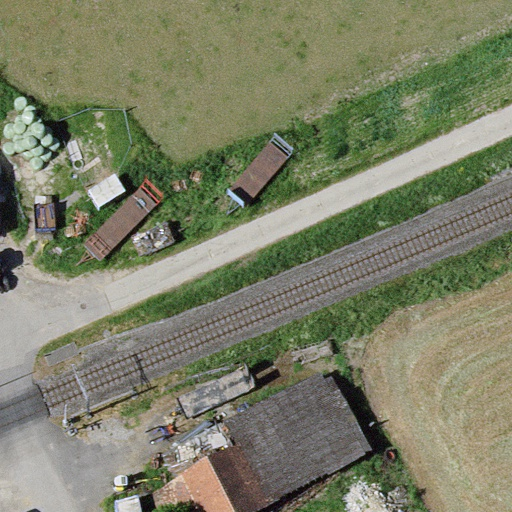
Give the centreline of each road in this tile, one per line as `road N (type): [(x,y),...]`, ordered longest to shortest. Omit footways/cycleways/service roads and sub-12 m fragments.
road 1 (track): [(511,124),(0,348)]
road 2 (residential): [(0,378),(59,511)]
